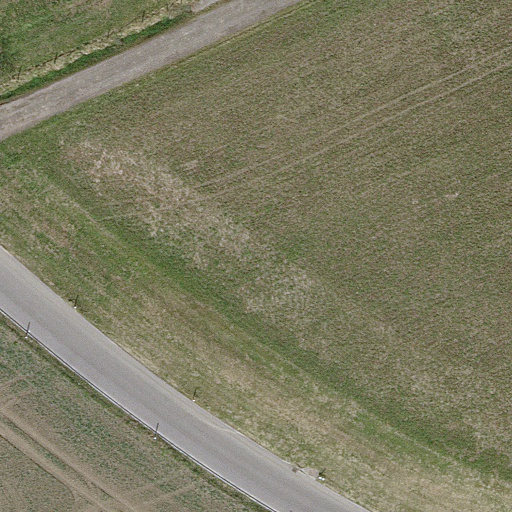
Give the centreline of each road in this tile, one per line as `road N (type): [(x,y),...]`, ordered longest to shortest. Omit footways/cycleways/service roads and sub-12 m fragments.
road 1 (motorway): [(0,421),(258,0)]
road 2 (tertiary): [(325,511),(186,422),(59,325),(0,268)]
road 3 (track): [(0,121),(260,0)]
